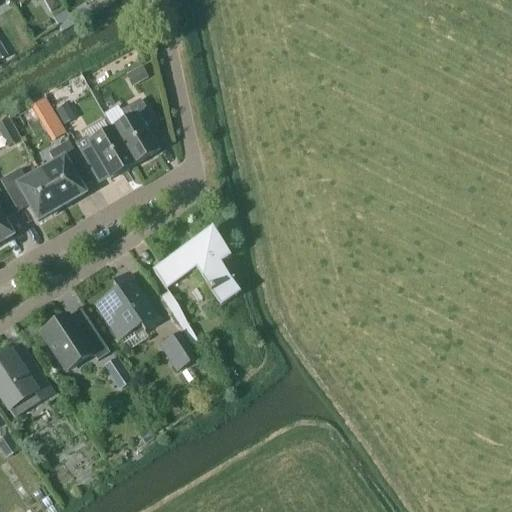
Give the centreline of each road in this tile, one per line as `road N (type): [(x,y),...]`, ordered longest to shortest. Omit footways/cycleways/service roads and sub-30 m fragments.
road 1 (residential): [(0,327),(192,199),(193,167)]
road 2 (residential): [(0,281),(193,167)]
road 3 (residential): [(193,167),(158,0)]
